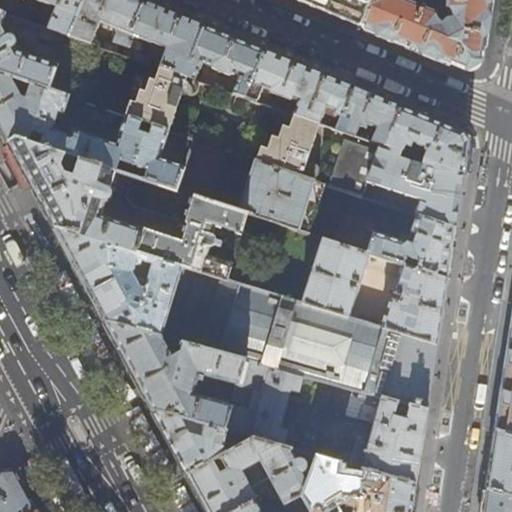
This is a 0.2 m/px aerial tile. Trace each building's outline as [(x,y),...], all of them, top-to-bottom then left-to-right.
[(5,0),(0,13),(0,14),(6,16),(9,17),(15,3),(10,1),(10,0),(19,0),(24,1),(24,0),(32,0),(55,9),(47,30),(66,37),(69,38),(84,0),(5,0)] [(137,0),(84,0),(69,38),(92,46),(101,24),(117,30),(118,35),(114,42),(127,48),(144,3),(137,0)] [(296,0),(361,26),(369,0),(296,0)] [(369,0),(361,26),(413,48),(468,70),(481,63),(488,14),(490,0),(369,0)] [(175,15),(144,3),(127,48),(139,52),(144,42),(153,46),(153,45),(167,51),(160,69),(161,69),(184,77),(204,27),(175,15)] [(0,74),(26,83),(32,85),(47,90),(56,66),(15,52),(12,46),(14,45),(15,44),(15,42),(15,41),(15,39),(14,38),(12,36),(10,36),(8,36),(0,39),(0,31),(6,16),(0,14),(0,74)] [(235,40),(204,27),(184,77),(187,78),(196,82),(203,63),(211,67),(211,69),(229,76),(231,75),(239,78),(233,94),(245,99),(264,52),(235,40)] [(62,46),(66,37),(47,30),(41,28),(38,38),(62,46)] [(288,62),(264,52),(245,99),(284,112),(287,104),(270,99),(272,94),(290,101),(291,99),(299,102),(294,115),(295,116),(306,120),(324,77),(288,62)] [(169,131),(187,78),(184,77),(161,69),(156,82),(151,80),(146,93),(140,91),(136,105),(130,103),(125,117),(128,118),(143,123),(148,124),(169,131)] [(26,83),(0,74),(0,128),(8,144),(16,140),(117,173),(118,173),(122,162),(149,171),(146,182),(179,193),(187,169),(161,161),(170,132),(169,131),(148,124),(146,132),(152,134),(150,137),(140,133),(143,123),(128,118),(118,146),(73,132),(71,138),(53,132),(60,112),(65,114),(70,98),(47,90),(32,85),(27,101),(21,99),(26,83)] [(204,76),(201,83),(225,91),(227,84),(204,76)] [(359,91),(324,77),(306,120),(320,124),(326,107),(335,111),(333,116),(340,119),(336,129),(355,136),(359,127),(365,129),(367,124),(376,128),(371,142),(380,145),(385,147),(401,108),(359,91)] [(113,126),(117,114),(81,102),(77,113),(113,126)] [(401,108),(385,147),(402,153),(404,147),(411,149),(412,144),(426,150),(426,151),(427,152),(424,160),(425,161),(464,174),(465,171),(466,160),(468,150),(468,146),(461,133),(435,122),(401,108)] [(303,177),(321,124),(320,124),(306,120),(295,116),(290,131),(283,128),(278,142),(271,140),(267,152),(260,150),(256,161),(259,162),(303,177)] [(16,140),(8,144),(32,187),(54,229),(227,282),(247,215),(242,214),(209,203),(179,193),(146,182),(133,178),(128,196),(136,205),(188,222),(187,226),(189,229),(184,245),(102,218),(106,203),(109,203),(111,202),(113,200),(114,198),(115,195),(114,194),(113,191),(111,190),(117,173),(16,140)] [(209,203),(226,150),(196,140),(187,169),(179,193),(209,203)] [(464,174),(425,161),(423,168),(401,160),(403,153),(402,153),(385,147),(380,145),(378,152),(343,140),(328,186),(362,197),(367,184),(420,201),(415,215),(418,216),(456,229),(459,205),(464,174)] [(466,160),(465,171),(469,172),(473,150),(468,150),(466,160)] [(298,232),(316,181),(303,177),(259,162),(242,214),(247,215),(298,232)] [(451,258),(456,229),(418,216),(411,237),(402,235),(400,242),(375,234),(377,226),(344,214),(335,244),(371,256),(402,266),(448,281),(451,258)] [(227,282),(54,229),(80,277),(105,322),(270,368),(369,395),(428,411),(433,378),(438,346),(382,329),(351,319),(302,305),(227,282)] [(351,319),(371,256),(335,244),(322,240),(302,305),(351,319)] [(443,314),(448,281),(402,266),(382,329),(438,346),(443,314)] [(511,320),(503,377),(495,431),(511,436),(511,320)] [(153,412),(250,439),(270,368),(105,322),(132,375),(153,412)] [(362,419),(369,395),(270,368),(250,439),(254,440),(292,451),(293,451),(306,455),(309,446),(314,448),(318,433),(282,423),(289,399),(362,419)] [(422,449),(428,411),(369,395),(362,419),(361,420),(375,424),(369,445),(355,441),(355,444),(348,466),(364,471),(416,485),(422,449)] [(250,439),(153,412),(174,450),(188,476),(219,459),(220,457),(220,456),(221,453),(221,450),(221,449),(225,446),(227,439),(234,441),(237,449),(254,440),(250,439)] [(511,436),(495,431),(490,466),(486,489),(511,497),(511,436)] [(324,435),(318,458),(336,463),(348,466),(355,444),(324,435)] [(292,451),(254,440),(237,449),(219,459),(188,476),(201,499),(207,511),(236,511),(256,501),(245,479),(248,476),(246,470),(243,470),(260,460),(285,506),(303,497),(309,481),(304,473),(306,472),(307,469),(307,467),(306,464),(305,462),(303,461),(300,461),(298,461),(293,451),(292,451)] [(335,476),(336,463),(318,458),(309,481),(303,497),(310,511),(318,511),(341,497),(365,501),(364,511),(358,510),(357,511),(412,511),(416,485),(364,471),(362,479),(335,476)] [(0,511),(37,511),(14,470),(0,470),(0,511)] [(511,511),(511,497),(486,489),(482,511),(511,511)] [(310,511),(303,497),(285,506),(287,511),(294,511),(300,509),(301,511),(262,511),(256,501),(236,511),(310,511)]
